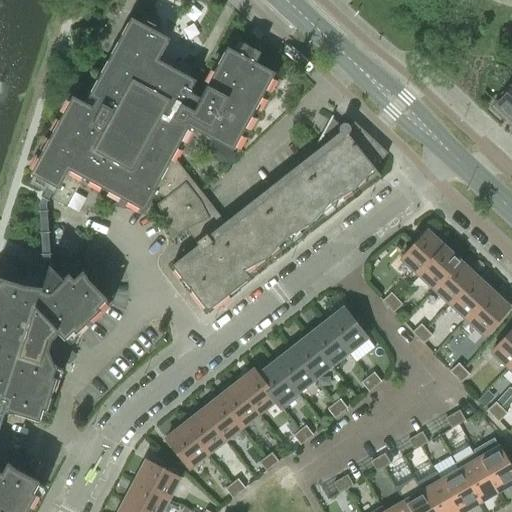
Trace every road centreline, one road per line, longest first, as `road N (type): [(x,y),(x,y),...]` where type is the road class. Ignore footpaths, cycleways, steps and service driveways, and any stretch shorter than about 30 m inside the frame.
road 1 (residential): [(66,511),(120,420),(427,175)]
road 2 (tertiary): [(451,155),(283,0)]
